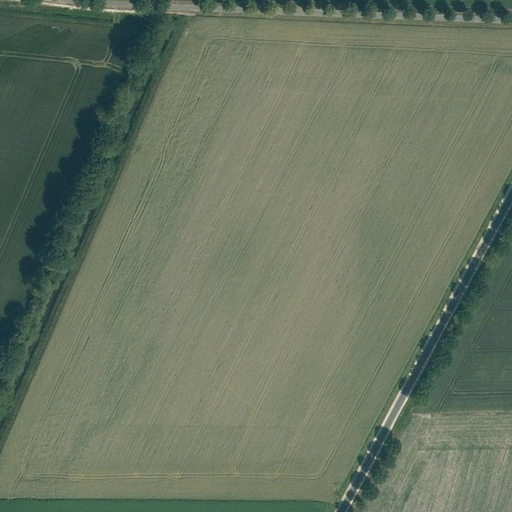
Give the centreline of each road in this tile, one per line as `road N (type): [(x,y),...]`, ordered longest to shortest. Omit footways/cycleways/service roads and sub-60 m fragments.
road 1 (tertiary): [(341,511),(511,194)]
road 2 (track): [(511,21),(189,8)]
